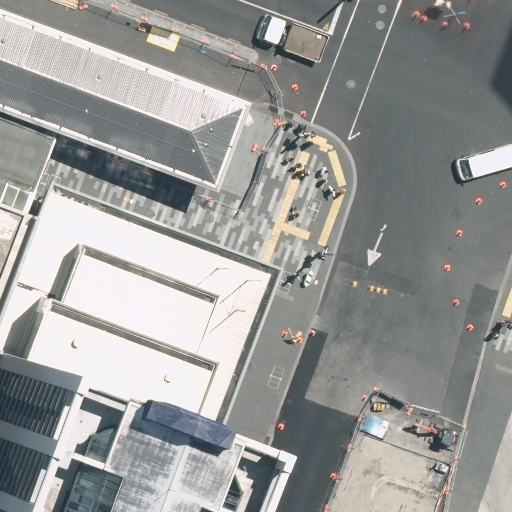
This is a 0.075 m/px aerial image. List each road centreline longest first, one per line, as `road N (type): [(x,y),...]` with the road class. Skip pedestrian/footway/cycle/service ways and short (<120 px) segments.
road 1 (tertiary): [(490,93),(330,511)]
road 2 (tertiary): [(240,0),(490,93)]
